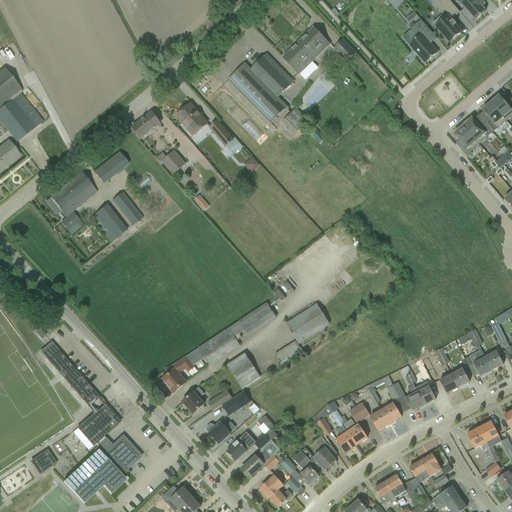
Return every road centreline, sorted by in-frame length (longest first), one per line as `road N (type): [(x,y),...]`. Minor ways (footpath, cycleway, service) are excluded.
road 1 (tertiary): [(249,511),(0,244)]
road 2 (unclassified): [(0,217),(251,0)]
road 3 (residential): [(511,12),(403,104),(428,135)]
road 4 (residential): [(324,511),(401,446),(438,427)]
road 5 (residential): [(511,232),(428,135)]
